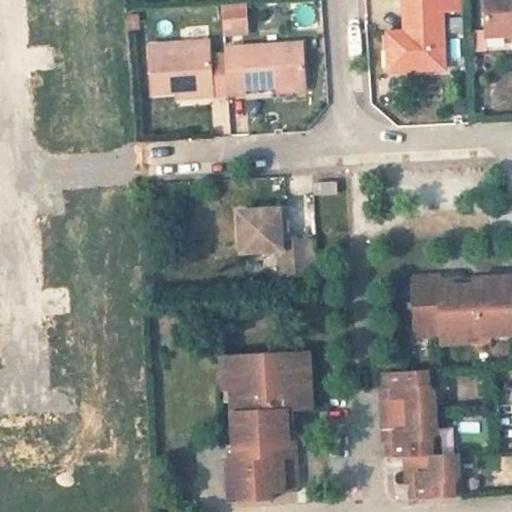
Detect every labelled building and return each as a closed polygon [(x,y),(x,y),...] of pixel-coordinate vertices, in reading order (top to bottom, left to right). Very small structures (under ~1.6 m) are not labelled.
[(400,0),(402,30),(385,31),(386,52),(402,51),(403,71),(441,69),(438,13),(464,12),(463,0),(400,0)] [(511,0),(493,0),(494,30),(511,29),(511,0)] [(224,35),(252,34),(250,3),(222,4),(224,35)] [(217,45),(217,50),(220,95),(235,94),(235,90),(299,86),(296,41),(217,45)] [(202,44),(148,46),(151,94),(203,91),(204,96),(220,95),(217,50),(203,51),(202,44)] [(402,51),(386,52),(387,72),(403,71),(402,51)] [(334,182),(312,183),(313,195),(335,194),(334,182)] [(278,209),(237,212),(239,253),(277,251),(279,276),(315,274),(313,240),(279,242),(278,209)] [(438,277),(409,277),(410,339),(439,338),(439,347),(468,346),(467,338),(487,338),(511,336),(511,277),(471,279),(471,284),(461,285),(461,280),(438,281),(438,277)] [(487,338),(467,338),(468,346),(487,345),(487,338)] [(310,350),(217,355),(219,391),(226,391),(230,456),(223,457),(226,502),(267,500),(268,493),(285,492),(283,460),(297,459),(295,430),(288,430),(287,411),(313,409),(310,350)] [(424,378),(378,381),(379,395),(374,395),(376,448),(382,448),(387,448),(388,464),(396,465),(397,490),(404,490),(410,489),(411,505),(452,503),(451,488),(456,485),(454,460),(434,461),(428,461),(427,447),(433,443),(431,394),(426,392),(424,378)]
